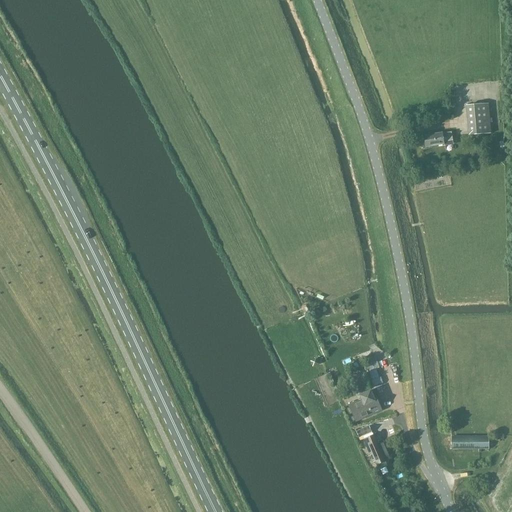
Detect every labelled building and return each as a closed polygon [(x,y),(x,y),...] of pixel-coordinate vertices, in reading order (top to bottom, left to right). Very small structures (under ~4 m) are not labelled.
[(490,134),(488,103),(465,105),(467,136),(490,134)] [(443,133),(442,133),(423,136),(425,147),(444,144),(444,146),(453,145),(452,141),(451,132),(443,133)] [(379,367),(375,356),(364,360),(368,372),(354,378),(359,391),(381,383),(376,369),(379,367)] [(312,367),(316,366),(318,365),(316,359),(314,359),(310,361),(312,367)] [(374,394),(348,405),(355,422),(382,410),(374,394)] [(369,426),(356,432),(358,438),(371,432),(369,426)] [(372,435),(362,439),(372,462),(388,455),(382,443),(377,445),(372,435)] [(452,449),(488,449),(488,436),(452,437),(452,449)]
